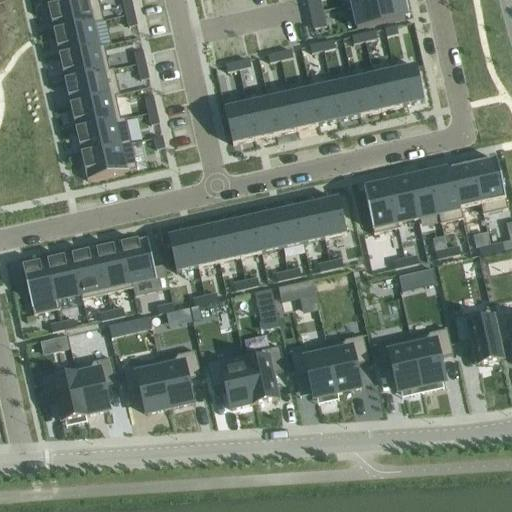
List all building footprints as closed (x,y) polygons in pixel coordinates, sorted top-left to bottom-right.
[(87,0),(49,9),(54,33),(54,34),(91,26),(101,24),(96,0),(87,0)] [(129,0),(128,0),(122,1),(125,15),(133,13),(129,0)] [(402,0),(378,0),(350,6),(356,30),(407,19),(402,0)] [(320,5),(309,7),(311,15),(322,13),(320,5)] [(133,13),(125,15),(128,29),(136,27),(133,13)] [(322,13),(311,15),(312,23),(324,20),(322,13)] [(324,20),(312,23),(314,31),(326,28),(324,20)] [(91,26),(54,34),(59,58),(97,49),(91,26)] [(397,29),(385,31),(387,39),(398,37),(397,29)] [(376,33),(363,36),(365,44),(377,42),(376,33)] [(363,36),(352,39),(354,47),(365,44),(363,36)] [(333,43),(322,45),(323,54),(335,51),(333,43)] [(322,45),(310,48),(312,56),(323,54),(322,45)] [(97,49),(59,58),(65,82),(105,73),(107,73),(102,48),(100,49),(97,49)] [(291,52),(280,55),(281,63),(293,60),(291,52)] [(142,53),(134,55),(137,68),(145,67),(142,53)] [(280,55),(268,57),(270,65),(281,63),(280,55)] [(249,62),(237,64),(239,72),(251,70),(249,62)] [(237,64),(226,67),(228,75),(239,72),(237,64)] [(145,67),(137,68),(141,82),(148,80),(145,67)] [(417,69),(395,74),(402,108),(424,103),(417,69)] [(105,73),(65,82),(70,107),(111,98),(113,98),(117,97),(112,72),(107,73),(105,73)] [(395,74),(373,79),(381,112),(402,108),(395,74)] [(373,79),(353,84),(360,117),(381,112),(373,79)] [(353,84),(331,89),(339,122),(360,117),(353,84)] [(331,89),(310,93),(318,127),(339,122),(331,89)] [(310,93),(289,98),(297,131),(318,127),(310,93)] [(111,98),(70,107),(76,132),(116,122),(118,122),(113,98),(111,98)] [(152,98),(145,99),(148,113),(155,111),(152,98)] [(289,98),(268,103),(275,136),(297,131),(289,98)] [(268,103),(247,107),(254,141),(275,136),(268,103)] [(247,107),(225,112),(233,146),(254,141),(247,107)] [(155,111),(148,113),(151,127),(159,125),(155,111)] [(116,122),(76,132),(81,157),(122,148),(129,146),(124,121),(118,122),(116,122)] [(162,138),(154,140),(157,152),(164,150),(162,138)] [(122,148),(81,157),(87,181),(127,172),(135,170),(129,146),(122,148)] [(495,163),(473,168),(481,206),(483,214),(505,209),(504,201),(495,163)] [(473,168),(452,173),(460,211),(481,206),(473,168)] [(452,173),(431,177),(440,216),(441,224),(462,219),(460,211),(452,173)] [(431,177),(410,182),(418,220),(440,216),(431,177)] [(410,182),(388,187),(397,225),(418,220),(410,182)] [(388,187),(364,192),(372,231),(373,235),(398,230),(397,225),(388,187)] [(338,202),(317,206),(324,239),(345,234),(338,202)] [(317,206),(296,211),(303,244),(324,239),(317,206)] [(296,211),(274,216),(282,249),(303,244),(296,211)] [(274,216),(253,221),(261,254),(282,249),(274,216)] [(253,221),(232,226),(239,258),(261,254),(253,221)] [(232,226),(211,230),(219,263),(239,258),(232,226)] [(211,230),(190,235),(198,268),(219,263),(211,230)] [(190,235),(169,240),(176,273),(198,268),(190,235)] [(147,241),(122,246),(131,284),(155,278),(153,269),(147,241)] [(511,242),(502,245),(503,249),(504,253),(511,251),(511,242)] [(502,245),(490,247),(492,256),(504,253),(503,249),(502,245)] [(122,246),(97,252),(106,289),(107,295),(132,289),(131,284),(122,246)] [(459,247),(448,250),(450,259),(461,256),(459,247)] [(490,247),(479,250),(481,258),(492,256),(490,247)] [(448,250),(436,253),(438,261),(450,259),(448,250)] [(97,252),(73,257),(81,295),(83,301),(107,295),(106,289),(97,252)] [(73,257),(48,263),(57,300),(81,295),(73,257)] [(416,257),(405,259),(407,268),(418,265),(416,257)] [(405,259),(393,262),(395,270),(407,268),(405,259)] [(342,261),(330,263),(332,272),(343,269),(342,261)] [(48,263),(24,269),(32,306),(34,316),(59,311),(57,300),(48,263)] [(330,263),(318,266),(320,275),(332,272),(330,263)] [(163,267),(153,269),(155,278),(159,294),(169,291),(163,267)] [(299,270),(287,273),(289,281),(301,279),(299,270)] [(434,272),(423,275),(426,289),(437,287),(434,272)] [(287,273),(276,275),(277,284),(289,281),(287,273)] [(257,279),(246,282),(248,290),(259,288),(257,279)] [(246,282),(234,284),(236,293),(248,290),(246,282)] [(311,282),(278,290),(282,306),(299,302),(303,317),(319,313),(311,282)] [(271,291),(254,295),(263,333),(280,329),(271,291)] [(216,294),(204,297),(206,306),(218,303),(216,294)] [(204,297),(193,300),(195,308),(206,306),(204,297)] [(172,305),(157,308),(158,317),(174,313),(172,305)] [(123,309),(112,312),(114,320),(125,318),(123,309)] [(112,312),(100,314),(102,323),(114,320),(112,312)] [(489,313),(451,322),(457,348),(470,345),(476,369),(501,364),(498,348),(491,323),(489,313)] [(511,318),(491,323),(498,348),(511,346),(511,352),(511,318)] [(73,321),(62,323),(64,332),(75,329),(73,321)] [(62,323),(50,326),(52,334),(64,332),(62,323)] [(446,333),(409,341),(420,392),(444,386),(438,362),(451,359),(446,333)] [(66,339),(40,344),(43,358),(69,352),(66,339)] [(362,339),(325,347),(337,397),(360,392),(354,367),(368,364),(362,339)] [(409,341),(372,349),(377,376),(391,373),(397,397),(420,392),(409,341)] [(325,347),(288,355),(294,381),(308,378),(313,402),(337,397),(325,347)] [(278,350),(242,358),(253,409),(277,403),(270,378),(284,376),(278,350)] [(194,354),(157,362),(169,413),(192,407),(186,383),(200,380),(194,354)] [(242,358),(204,366),(210,392),(224,390),(229,414),(253,409),(242,358)] [(111,361),(74,369),(85,419),(109,414),(103,389),(116,386),(111,361)] [(157,362),(120,370),(126,397),(139,394),(145,418),(169,413),(157,362)] [(74,369),(37,377),(42,403),(56,401),(62,425),(85,419),(74,369)]
